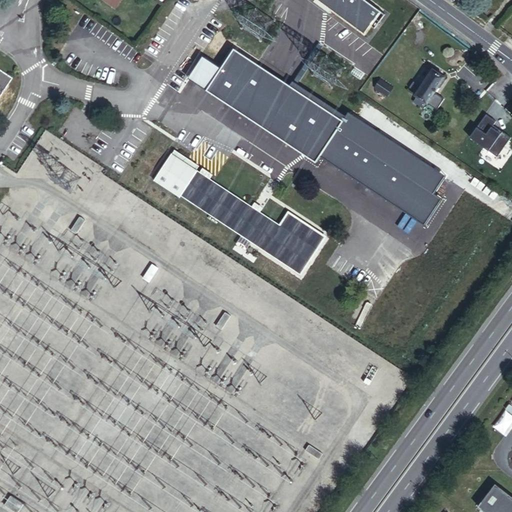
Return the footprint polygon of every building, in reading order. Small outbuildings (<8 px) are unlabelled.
[(325,0),(371,33),(388,11),(372,0),(325,0)] [(223,38),(203,66),(277,117),(296,89),(223,38)] [(0,94),(13,75),(0,66),(0,94)] [(447,80),(434,71),(417,97),(419,98),(414,105),(424,111),(429,104),(431,105),(447,80)] [(383,81),(377,89),(389,98),(395,90),(383,81)] [(364,100),(355,115),(406,147),(415,132),(364,100)] [(309,105),(294,127),(367,175),(381,153),(309,105)] [(90,116),(77,106),(58,133),(72,143),(90,116)] [(209,214),(301,274),(327,235),(288,209),(279,222),(214,179),(172,152),(155,178),(209,214)] [(373,335),(396,351),(494,208),(464,188),(384,309),(374,323),(353,308),(348,316),(347,318),(373,335)] [(86,219),(80,216),(71,230),(77,234),(86,219)] [(159,267),(153,263),(143,277),(149,282),(159,267)] [(231,315),(225,311),(216,326),(222,330),(231,315)] [(310,443),(306,449),(320,458),(324,452),(310,443)] [(511,511),(511,498),(496,486),(480,507),(485,511),(511,511)] [(18,511),(25,502),(12,494),(4,505),(15,511),(18,511)]
